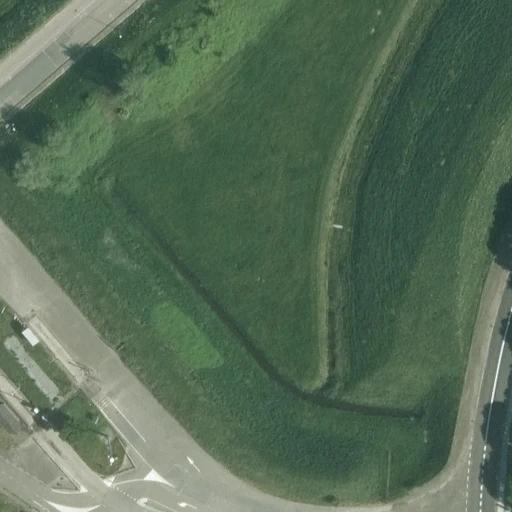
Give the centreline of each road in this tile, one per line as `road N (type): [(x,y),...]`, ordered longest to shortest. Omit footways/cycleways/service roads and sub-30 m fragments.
road 1 (tertiary): [(480,511),(479,408),(511,247)]
road 2 (unknown): [(163,459),(0,270)]
road 3 (unknown): [(0,374),(70,450),(132,497)]
road 4 (unknown): [(0,92),(108,0)]
